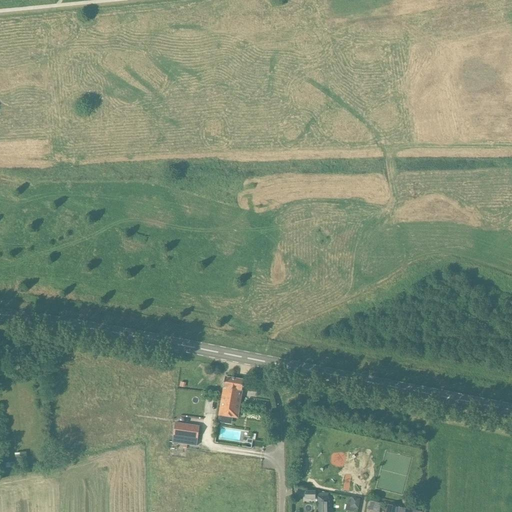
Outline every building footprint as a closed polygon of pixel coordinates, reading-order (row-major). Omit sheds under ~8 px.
[(244,380),(225,377),(224,387),(219,415),(238,418),(244,380)] [(174,437),(173,443),(197,446),(197,440),(199,426),(176,423),(175,430),(174,437)] [(15,463),(5,463),(5,468),(14,467),(25,467),(26,466),(26,452),(19,453),(19,457),(15,457),(15,463)] [(315,491),(305,491),(305,500),(315,500),(315,491)] [(65,495),(63,495),(61,511),(86,511),(87,508),(74,507),(76,496),(74,496),(65,495)] [(328,511),(328,497),(318,497),(318,511),(328,511)] [(359,499),(352,498),(351,507),(358,508),(359,499)] [(369,502),(366,511),(379,511),(381,504),(369,501),(369,502)] [(12,511),(13,503),(0,502),(0,511),(12,511)] [(26,511),(26,502),(13,503),(12,511),(26,511)] [(40,511),(40,502),(26,502),(26,511),(40,511)] [(54,511),(54,502),(40,502),(40,511),(54,511)]
